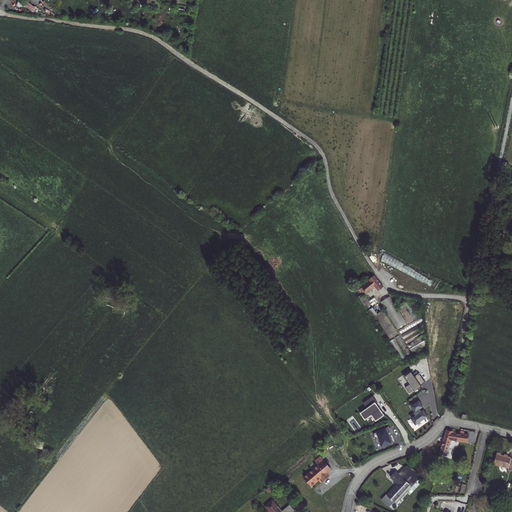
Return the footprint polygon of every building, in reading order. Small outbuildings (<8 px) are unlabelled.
[(38,5),(20,0),(19,0),(18,5),(36,10),(38,5)] [(385,253),(381,261),(400,269),(404,262),(385,253)] [(426,274),(425,275),(434,280),(432,285),(436,288),(440,281),(426,274)] [(378,291),(383,287),(374,275),(369,280),(370,281),(358,290),(363,296),(374,286),(378,291)] [(361,295),(359,296),(365,306),(367,304),(368,306),(370,304),(366,296),(363,298),(361,295)] [(381,302),(397,328),(406,323),(390,296),(381,302)] [(377,314),(372,307),(368,310),(373,317),(375,316),(377,314)] [(383,310),(377,314),(375,316),(390,339),(398,334),(383,310)] [(422,323),(401,335),(404,339),(425,327),(422,323)] [(423,329),(404,340),(407,344),(425,333),(423,329)] [(411,353),(399,335),(395,338),(407,355),(411,353)] [(409,393),(425,382),(419,373),(414,376),(410,370),(403,375),(410,384),(405,387),(409,393)] [(367,408),(365,409),(370,416),(371,415),(376,421),(384,415),(379,407),(378,408),(374,403),(377,401),(373,396),(363,403),(367,408)] [(423,406),(419,400),(411,406),(415,412),(413,413),(415,415),(411,418),(416,425),(428,416),(423,410),(421,411),(420,409),(423,406)] [(365,420),(370,416),(365,409),(360,413),(365,420)] [(390,432),(388,427),(381,430),(381,431),(373,434),(377,443),(380,441),(382,446),(392,442),(388,432),(390,432)] [(440,454),(446,456),(451,440),(457,442),(457,441),(468,442),(469,435),(463,434),(460,433),(453,432),(453,431),(446,430),(440,454)] [(511,457),(501,455),(501,454),(497,452),(494,464),(508,468),(508,470),(511,471),(511,470),(511,458),(511,457)] [(319,464),(304,477),(311,486),(318,480),(317,479),(319,477),(320,478),(321,478),(324,480),(329,476),(327,473),(325,472),(330,468),(322,458),(317,463),(319,464)] [(396,471),(390,477),(398,483),(393,488),(387,495),(394,502),(410,484),(403,478),(396,471)] [(292,511),(293,511),(294,510),(290,505),(282,511),(278,506),(277,507),(272,501),(266,506),(270,511),(292,511)]
